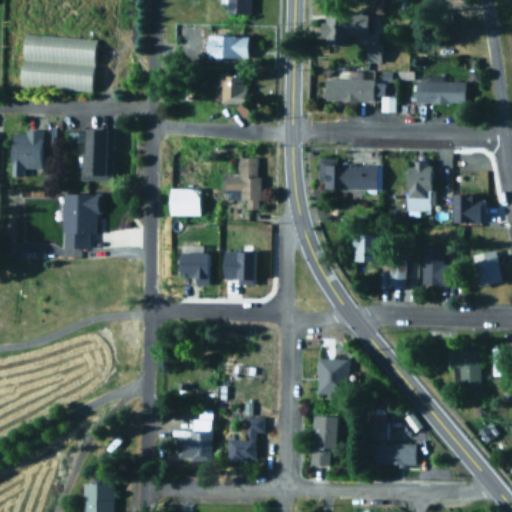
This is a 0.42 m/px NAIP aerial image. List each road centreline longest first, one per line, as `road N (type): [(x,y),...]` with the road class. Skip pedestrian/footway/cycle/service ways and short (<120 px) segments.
road 1 (residential): [(142,511),(152,0)]
road 2 (residential): [(511,316),(148,311)]
road 3 (trunk): [(511,509),(318,269)]
road 4 (residential): [(280,488),(477,491),(492,484)]
road 5 (residential): [(502,131),(289,129)]
road 6 (residential): [(283,398),(286,235),(297,214)]
road 7 (residential): [(511,181),(483,0)]
road 8 (trunk): [(318,269),(292,193),(289,129)]
road 9 (residential): [(289,129),(149,126)]
road 10 (residential): [(142,488),(280,488)]
road 11 (trunk): [(289,129),(292,0)]
